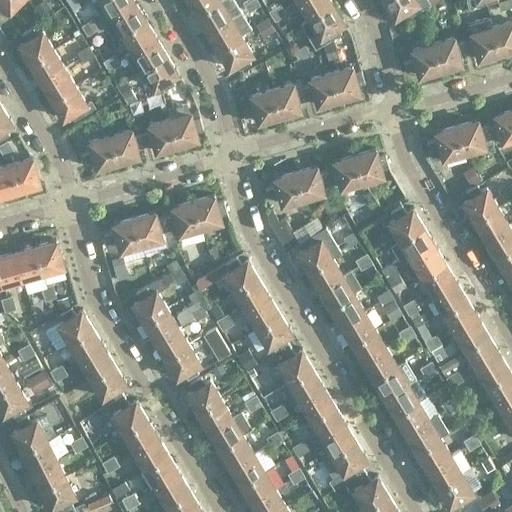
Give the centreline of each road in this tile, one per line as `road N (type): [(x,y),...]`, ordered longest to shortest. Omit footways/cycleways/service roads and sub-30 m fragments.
road 1 (residential): [(415,511),(249,236),(232,159)]
road 2 (residential): [(72,204),(96,294),(227,511)]
road 3 (residential): [(395,111),(426,194),(511,339)]
road 4 (residential): [(232,159),(213,86),(163,0)]
road 5 (residential): [(232,159),(395,111)]
road 6 (residential): [(72,204),(232,159)]
road 7 (residential): [(0,56),(58,152),(72,204)]
road 8 (residential): [(395,111),(511,78)]
